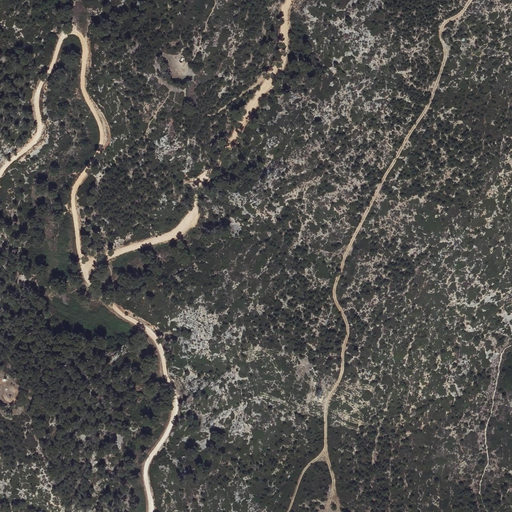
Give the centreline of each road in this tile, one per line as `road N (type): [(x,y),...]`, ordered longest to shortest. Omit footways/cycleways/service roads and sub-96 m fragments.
road 1 (track): [(0,173),(37,138),(40,83),(62,36),(81,32),(84,93),(104,137),(73,194),(81,257),(92,289),(158,344),(174,391),(170,425),(147,461),(150,511)]
road 2 (track): [(468,0),(441,25),(445,56),(429,103),(384,174),(334,283),(347,333),(342,371),(326,403),(333,494)]
road 3 (track): [(290,0),(275,71),(194,186),(185,223),(84,264)]
